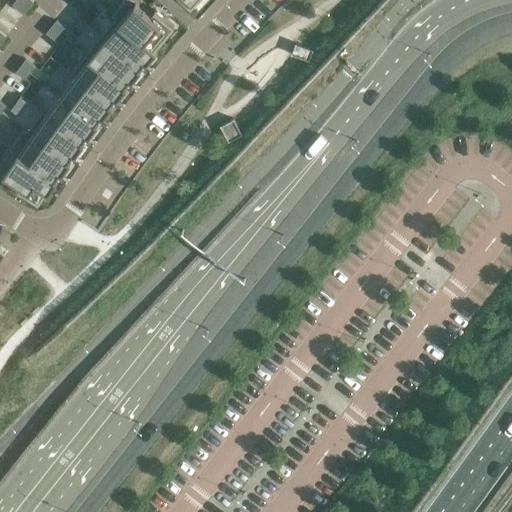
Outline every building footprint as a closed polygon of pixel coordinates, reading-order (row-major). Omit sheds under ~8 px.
[(20,0),(16,0),(13,4),(25,14),(30,8),(20,0)] [(113,13),(112,15),(116,18),(157,52),(177,28),(156,10),(152,14),(135,0),(125,0),(119,8),(116,11),(114,13),(113,13)] [(183,0),(193,8),(200,0),(183,0)] [(102,35),(101,35),(143,70),(157,52),(116,18),(110,26),(102,35)] [(57,20),(52,26),(61,34),(66,28),(57,20)] [(52,26),(47,33),(56,40),(61,34),(52,26)] [(87,53),(86,54),(128,87),(143,70),(101,35),(100,36),(101,36),(99,38),(99,39),(89,51),(87,53)] [(296,44),(292,55),(309,61),(314,50),(296,44)] [(71,72),(70,73),(74,77),(113,106),(128,87),(86,54),(85,55),(86,55),(84,57),(83,59),(74,70),(72,72),(71,72)] [(26,59),(21,66),(31,73),(36,66),(26,59)] [(21,66),(16,72),(26,79),(31,73),(21,66)] [(61,94),(60,95),(99,124),(113,106),(74,77),(68,86),(63,92),(61,94)] [(58,98),(47,113),(85,143),(99,124),(60,95),(59,95),(60,96),(58,98)] [(30,128),(29,130),(72,162),(85,143),(47,113),(43,110),(41,112),(42,112),(40,114),(40,115),(33,125),(31,128),(30,128)] [(221,125),(229,142),(242,135),(234,119),(221,125)] [(11,147),(9,149),(18,154),(58,181),(59,180),(60,180),(64,175),(63,174),(72,162),(29,130),(25,127),(23,129),(24,129),(22,131),(17,138),(18,139),(13,145),(11,147)] [(5,172),(4,174),(21,185),(19,189),(25,193),(40,203),(48,191),(50,192),(58,181),(18,154),(16,156),(16,157),(12,164),(7,170),(5,172)]
